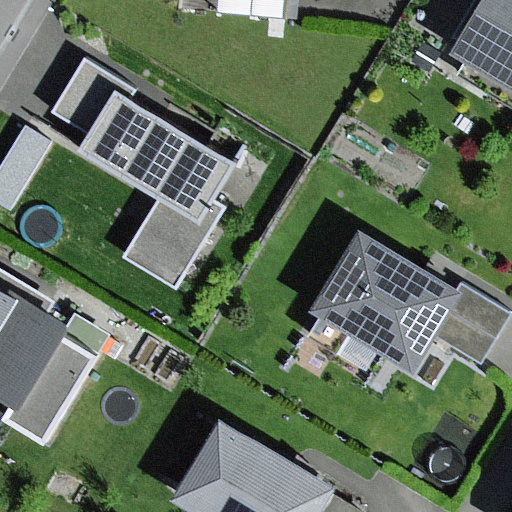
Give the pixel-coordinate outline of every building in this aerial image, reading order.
[(511,0),(485,0),(457,48),(511,80),(511,0)] [(424,41),(412,62),(430,73),(442,52),(424,41)] [(56,109),(92,131),(121,82),(126,76),(89,54),(56,109)] [(242,155),(121,82),(92,131),(82,149),(159,195),(121,257),(176,290),(228,205),(216,198),(242,155)] [(26,126),(0,170),(0,171),(16,181),(42,136),(26,126)] [(465,288),(365,228),(318,306),(418,366),(438,333),(465,288)] [(0,344),(30,293),(0,275),(0,344)] [(511,310),(467,283),(465,288),(438,333),(483,360),(511,311),(511,310)] [(77,321),(30,293),(0,344),(0,393),(14,402),(7,415),(50,440),(104,349),(71,330),(77,321)] [(339,482),(228,414),(178,496),(205,511),(320,511),(334,491),(339,482)] [(366,511),(366,510),(334,491),(320,511),(366,511)]
